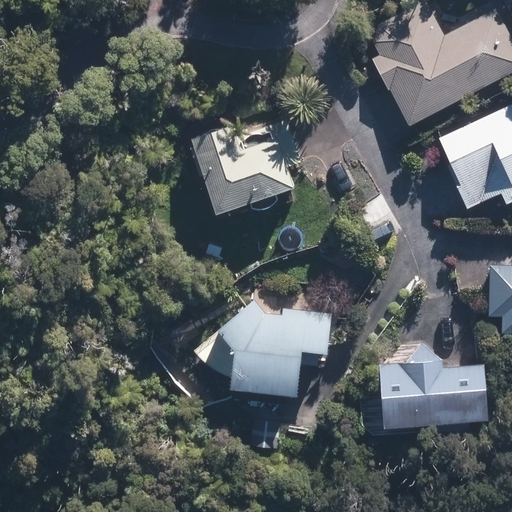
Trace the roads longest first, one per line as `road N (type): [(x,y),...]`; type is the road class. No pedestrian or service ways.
road 1 (unknown): [(290,29),(352,128),(385,215),(385,256),(355,319)]
road 2 (residential): [(153,16),(67,88),(0,129)]
road 3 (residential): [(325,0),(290,29),(209,26)]
